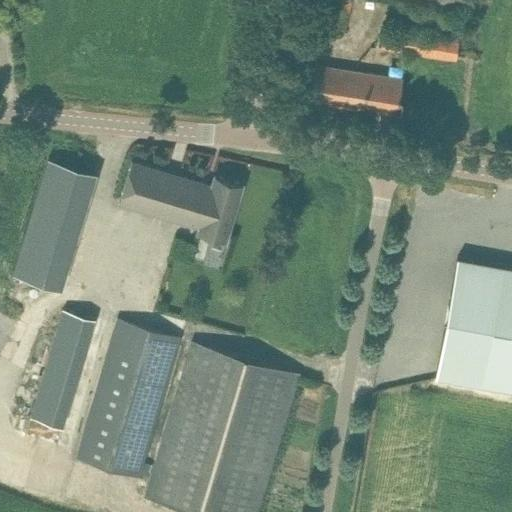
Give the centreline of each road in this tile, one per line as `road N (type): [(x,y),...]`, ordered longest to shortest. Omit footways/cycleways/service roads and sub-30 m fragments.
road 1 (unclassified): [(323,511),(388,157)]
road 2 (tertiary): [(0,112),(241,136)]
road 3 (tertiary): [(241,136),(388,157)]
road 4 (unclassified): [(241,136),(271,0)]
road 5 (tertiary): [(388,157),(511,176)]
